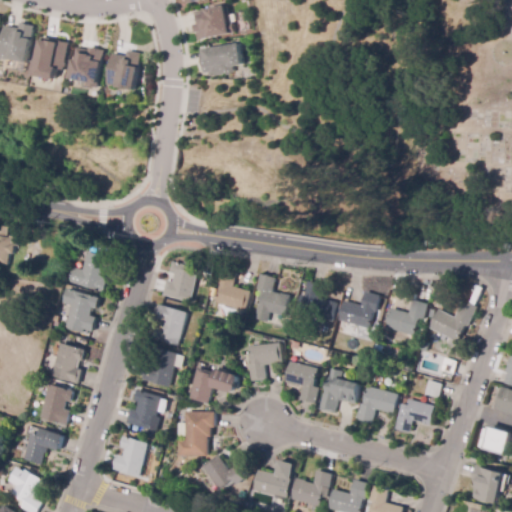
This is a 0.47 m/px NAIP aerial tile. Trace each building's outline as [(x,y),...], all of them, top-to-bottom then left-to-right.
[(195,12),(226,6),(232,33),(199,40),(196,25),(198,24),(195,12)] [(7,26),(21,29),(22,23),(37,26),(29,62),(1,57),(7,26)] [(43,36),(71,43),(65,70),(60,69),(57,80),(36,75),(43,36)] [(203,50),(241,43),(245,65),(234,67),(235,72),(211,76),(211,72),(207,72),(203,50)] [(91,47),(107,50),(100,87),(90,85),(90,82),(72,78),(78,47),(91,50),(91,47)] [(114,54),(129,56),(130,51),(143,53),(137,90),(109,84),(114,54)] [(0,237),(11,239),(11,236),(20,238),(18,247),(15,246),(15,249),(14,255),(11,254),(9,266),(0,264),(0,237)] [(103,293),(72,284),(76,269),(83,271),(88,252),(105,257),(104,260),(114,262),(110,274),(104,273),(102,281),(106,282),(103,293)] [(190,303),(164,295),(168,281),(174,283),(176,275),(172,274),(175,263),(200,270),(190,303)] [(246,312),(215,303),(220,286),(218,285),(223,270),(238,274),(234,287),(252,292),(246,312)] [(268,323),(255,319),(263,292),(258,290),(262,275),(278,279),(274,292),(282,294),(292,296),(286,317),(271,313),(268,323)] [(334,323),(301,313),(304,304),(300,303),(302,295),(305,296),(309,282),(325,286),(321,299),(330,302),(330,301),(339,303),(338,304),(339,304),(334,323)] [(88,340),(75,336),(78,328),(66,325),(72,306),(63,304),(67,289),(101,299),(98,310),(93,308),(91,316),(97,318),(93,333),(90,332),(88,340)] [(369,329),(339,321),(345,301),(363,306),(366,293),(382,297),(377,314),(374,313),(369,329)] [(415,336),(386,328),(391,309),(410,314),(414,301),(429,305),(425,321),(420,319),(415,336)] [(459,343),(447,337),(444,342),(439,339),(441,334),(430,329),(439,310),(456,318),(465,301),(479,308),(469,328),(467,327),(459,343)] [(178,347),(153,339),(156,328),(161,330),(163,322),(157,320),(161,306),(188,313),(178,347)] [(79,385),(52,377),(62,344),(87,351),(84,362),(82,361),(79,369),(83,370),(79,385)] [(253,382),(251,365),(253,365),(251,348),(282,344),(285,364),(266,366),(268,380),(253,382)] [(170,388),(143,380),(147,366),(153,368),(159,348),(179,354),(179,356),(186,358),(183,369),(176,367),(170,388)] [(511,385),(511,353),(502,383),(511,385)] [(454,376),(432,368),(433,365),(435,365),(439,356),(446,358),(446,359),(458,363),(454,376)] [(317,404),(301,400),(305,387),(297,385),(296,385),(287,383),(292,363),(293,363),(294,358),(318,364),(317,369),(320,370),(316,387),(321,389),(317,404)] [(209,405),(190,399),(199,368),(214,373),(215,370),(238,377),(240,379),(237,391),(231,394),(214,389),(209,405)] [(335,414),(320,410),(324,394),(327,394),(331,377),(333,369),(345,373),(343,380),(362,385),(357,404),(339,400),(335,414)] [(439,399),(426,395),(429,381),(443,385),(439,399)] [(68,426),(41,418),(45,403),(37,401),(40,391),(48,393),(51,385),(76,392),(73,403),(71,402),(68,411),(72,412),(68,426)] [(373,424),(358,420),(362,405),(364,405),(369,387),(400,395),(395,415),(377,410),(373,424)] [(511,413),(497,410),(503,388),(511,390),(511,413)] [(158,432),(127,424),(131,409),(138,411),(140,403),(135,402),(138,391),(164,398),(158,418),(162,419),(158,432)] [(411,434),(396,430),(403,405),(410,406),(413,394),(420,396),(419,397),(424,398),(422,403),(438,407),(432,426),(414,421),(411,434)] [(209,457),(178,457),(179,441),(187,442),(187,413),(217,413),(217,428),(213,428),(213,438),(209,438),(209,457)] [(508,457),(484,449),(485,447),(479,445),(485,430),(490,431),(491,426),(511,433),(511,456),(508,455),(508,457)] [(42,466),(24,460),(33,433),(47,437),(49,432),(65,437),(61,451),(49,448),(47,454),(46,454),(42,466)] [(141,478),(114,470),(118,456),(124,457),(127,449),(122,448),(125,437),(151,445),(141,478)] [(213,496),(203,482),(210,477),(208,474),(205,476),(201,470),(204,467),(220,456),(230,471),(241,464),(249,477),(238,485),(236,483),(221,493),(220,491),(213,496)] [(285,506),(276,504),(278,496),(254,490),(259,471),(278,476),(281,462),(296,465),(292,480),(288,498),(287,498),(285,506)] [(498,505),(478,500),(478,498),(475,496),(477,491),(475,490),(477,483),(475,482),(478,467),(506,474),(506,475),(510,476),(506,493),(502,492),(498,505)] [(39,511),(27,511),(21,508),(24,503),(12,495),(27,471),(44,481),(34,497),(44,504),(39,511)] [(321,507),(293,500),(298,479),(307,481),(307,482),(315,484),(319,471),(334,475),(328,499),(323,498),(321,507)] [(340,511),(330,510),(335,490),(353,495),(357,481),(372,485),(367,501),(365,500),(361,511),(340,511)] [(366,511),(370,500),(372,501),(376,486),(392,490),(388,504),(406,508),(405,511),(366,511)]
